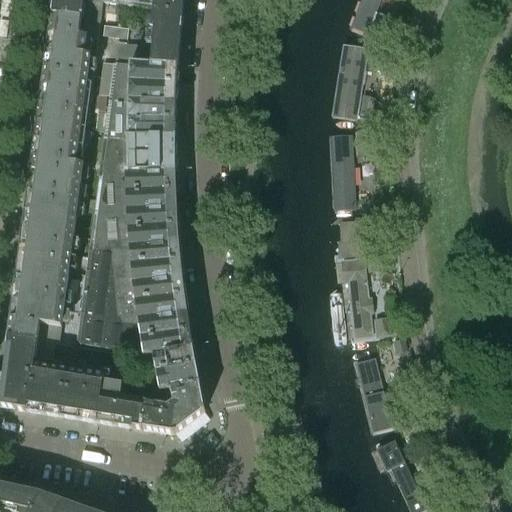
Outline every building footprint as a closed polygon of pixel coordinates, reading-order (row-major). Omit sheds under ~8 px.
[(54,0),(54,8),(53,8),(52,17),(53,17),(48,53),(95,59),(100,23),(82,20),(84,2),(84,0),(54,0)] [(153,11),(155,0),(84,0),(84,2),(102,4),(103,4),(153,11)] [(182,25),(184,0),(155,0),(153,11),(151,33),(154,33),(151,67),(178,69),(181,34),(182,34),(182,25)] [(381,9),(389,9),(389,1),(381,1),(381,9)] [(104,27),(103,37),(127,41),(128,31),(104,27)] [(118,44),(115,64),(124,65),(126,45),(118,44)] [(81,166),(84,148),(95,59),(48,53),(24,230),(74,236),(83,166),(81,166)] [(99,97),(109,98),(113,66),(103,65),(99,97)] [(178,69),(151,67),(113,65),(113,66),(109,98),(109,102),(176,105),(178,75),(178,69)] [(357,105),(365,105),(365,97),(357,97),(357,105)] [(176,140),(176,110),(176,105),(109,102),(104,139),(176,140)] [(176,158),(176,140),(104,139),(101,155),(96,155),(93,159),(92,168),(100,169),(99,176),(176,175),(176,158)] [(177,210),(177,192),(176,175),(99,176),(94,213),(177,210)] [(357,201),(365,201),(365,193),(357,193),(357,201)] [(180,245),(179,228),(177,210),(94,213),(89,250),(112,253),(116,248),(180,245)] [(67,290),(74,236),(24,230),(17,284),(67,290)] [(183,280),(181,262),(180,245),(116,248),(112,253),(115,286),(183,280)] [(193,349),(188,315),(122,322),(118,318),(115,286),(112,253),(89,250),(83,291),(77,290),(75,304),(82,305),(76,349),(117,356),(128,357),(140,360),(147,358),(193,349)] [(188,315),(185,297),(183,280),(115,286),(118,318),(122,322),(188,315)] [(59,347),(67,290),(17,284),(9,340),(7,348),(8,349),(1,403),(0,408),(16,411),(25,413),(25,412),(27,413),(34,364),(52,366),(55,346),(59,347)] [(365,297),(373,297),(373,289),(365,289),(365,297)] [(193,349),(147,358),(150,376),(196,367),(193,349)] [(128,357),(117,356),(116,364),(126,366),(128,357)] [(141,432),(147,395),(134,393),(136,377),(124,378),(52,366),(34,364),(27,413),(134,430),(134,431),(141,432)] [(196,367),(150,376),(153,394),(199,385),(196,367)] [(381,385),(389,385),(389,377),(381,377),(381,385)] [(199,385),(153,394),(147,395),(141,432),(174,437),(205,414),(200,385),(199,385)] [(413,489),(421,489),(421,481),(413,481),(413,489)] [(0,511),(2,507),(18,511),(31,511),(41,496),(0,487),(0,511)] [(57,511),(62,504),(41,496),(31,511),(57,511)]
